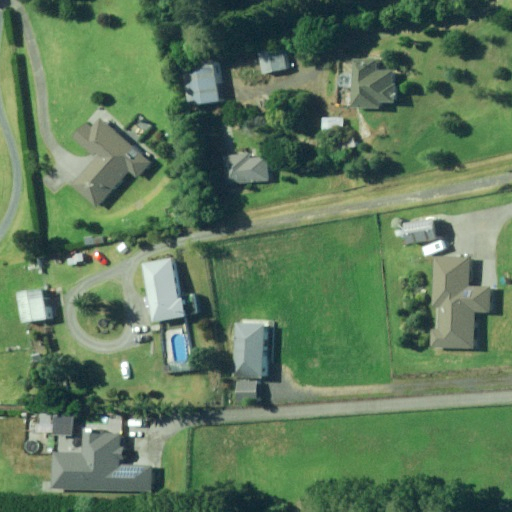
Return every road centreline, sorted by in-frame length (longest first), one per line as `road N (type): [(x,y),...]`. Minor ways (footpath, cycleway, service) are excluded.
road 1 (unknown): [(11,0),(34,42),(48,115),(65,153)]
road 2 (unknown): [(0,84),(24,170),(0,217)]
